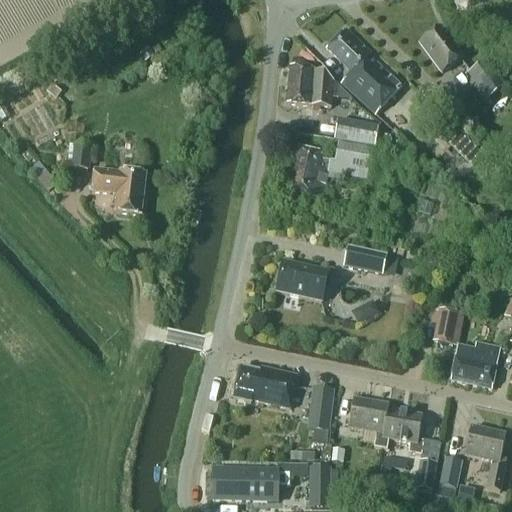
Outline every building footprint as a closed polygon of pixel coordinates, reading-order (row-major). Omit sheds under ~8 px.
[(327,50),(352,75),(342,86),(376,117),(402,89),(369,58),(371,56),(346,31),(327,50)] [(420,45),(443,75),(462,61),(440,31),(420,45)] [(506,89),(485,63),(468,75),(487,102),(506,89)] [(291,69),(288,106),(311,109),(311,108),(331,110),(332,100),(334,83),(325,75),(314,73),(314,71),(291,69)] [(125,79),(116,83),(120,90),(129,85),(125,79)] [(353,102),(334,83),(332,100),(353,102)] [(335,141),(375,149),(378,136),(379,130),(339,122),(335,141)] [(445,122),(434,133),(448,147),(459,135),(445,122)] [(378,136),(375,149),(390,152),(392,139),(378,136)] [(470,145),(458,157),(474,172),(486,160),(470,145)] [(299,150),(290,195),(323,202),(328,174),(368,182),(374,153),(339,146),(335,163),(330,162),(331,159),(321,157),(322,154),(299,150)] [(73,170),(88,172),(91,148),(75,147),(73,170)] [(120,173),(120,175),(94,173),(92,194),(117,197),(115,215),(141,218),(146,176),(120,173)] [(347,248),(344,269),(383,278),(386,256),(347,248)] [(277,295),(322,304),(329,274),(284,264),(277,295)] [(464,317),(440,313),(433,345),(458,349),(464,317)] [(492,392),(499,358),(458,349),(451,384),(492,392)] [(240,370),(233,401),(251,406),(252,403),(290,412),(298,379),(262,371),(261,375),(240,370)] [(327,447),(333,394),(314,392),(310,431),(314,432),(313,445),(327,447)] [(384,441),(388,413),(389,408),(354,402),(349,431),(377,435),(374,450),(388,452),(389,442),(384,441)] [(422,458),(424,443),(419,442),(423,418),(388,413),(384,441),(389,442),(410,446),(409,455),(422,458)] [(500,495),(504,476),(507,462),(501,461),(506,437),(471,430),(465,458),(493,464),(491,474),(487,492),(500,495)] [(333,451),(332,465),(344,466),(345,453),(333,451)] [(436,497),(451,499),(453,491),(457,491),(462,464),(446,460),(440,487),(437,487),(436,497)] [(438,466),(420,463),(416,491),(434,494),(438,466)] [(212,473),(212,503),(268,504),(269,489),(278,489),(279,474),(212,473)] [(311,474),(310,511),(330,511),(331,474),(311,474)] [(379,474),(377,489),(387,490),(390,475),(379,474)]
